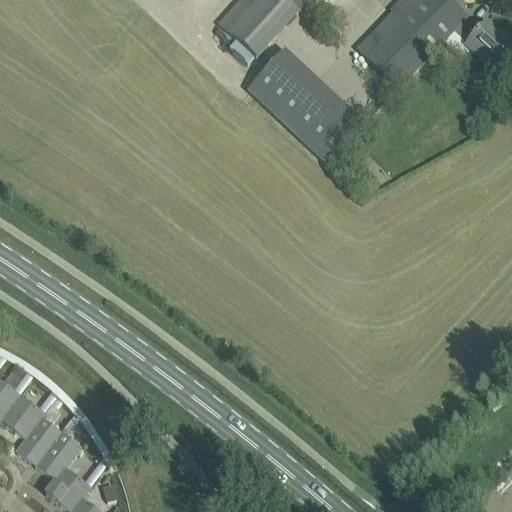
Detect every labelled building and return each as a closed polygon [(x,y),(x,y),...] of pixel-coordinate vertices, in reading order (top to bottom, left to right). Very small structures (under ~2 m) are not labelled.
[(258,0),(227,35),(257,63),(314,0),(258,0)] [(492,74),(500,67),(511,53),(511,50),(488,27),(477,39),(462,25),(467,20),(446,0),(425,0),(366,61),(398,92),(443,45),(461,62),(466,62),(472,55),(492,74)] [(363,127),(352,139),(274,65),(248,93),(327,167),(364,128),(363,127)] [(20,399),(10,392),(0,384),(0,424),(0,425),(20,399)] [(25,444),(45,418),(20,399),(0,425),(25,444)] [(36,471),(62,437),(51,429),(61,416),(52,410),(45,418),(25,444),(16,456),(36,471)] [(65,472),(66,473),(82,451),(71,443),(79,431),(71,424),(62,437),(36,471),(55,485),(65,472)] [(91,492),(66,473),(65,472),(55,485),(45,498),(64,511),(74,511),(87,496),(91,492)] [(74,511),(95,511),(92,509),(82,502),(74,511)]
